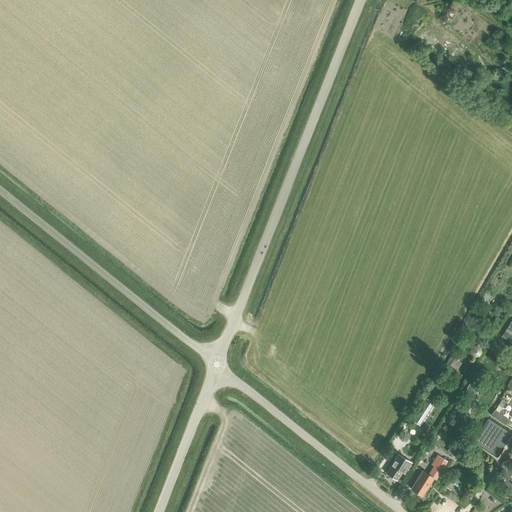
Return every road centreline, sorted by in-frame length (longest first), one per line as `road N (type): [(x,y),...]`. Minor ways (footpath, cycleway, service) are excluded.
road 1 (unclassified): [(216,364),(362,0)]
road 2 (unclassified): [(216,364),(0,189)]
road 3 (unclassified): [(399,511),(216,364)]
road 4 (unclassified): [(158,511),(216,364)]
